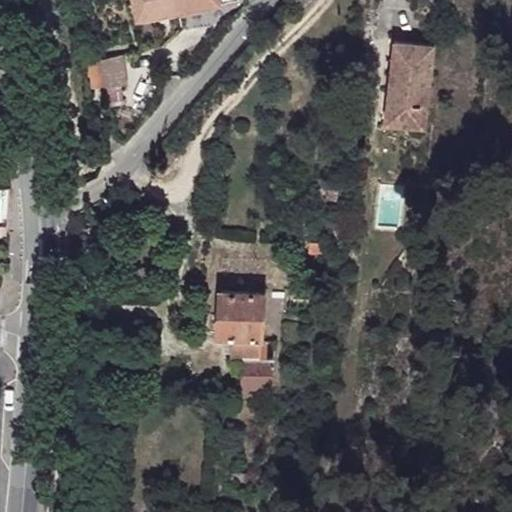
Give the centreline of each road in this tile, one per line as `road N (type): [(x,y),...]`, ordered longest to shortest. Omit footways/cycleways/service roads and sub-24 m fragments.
road 1 (residential): [(41,216),(103,187),(267,0)]
road 2 (secondary): [(41,216),(30,141),(0,39)]
road 3 (secondary): [(20,511),(36,330)]
